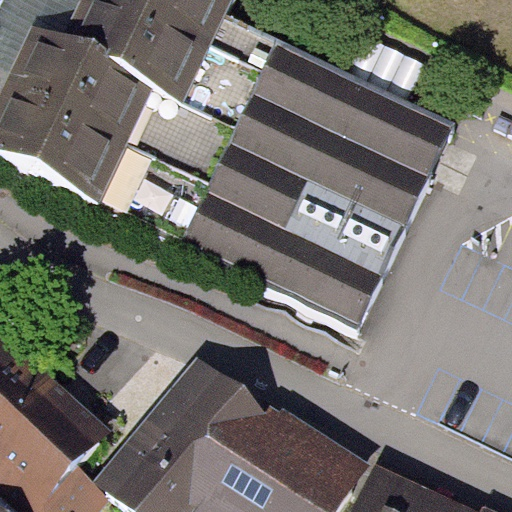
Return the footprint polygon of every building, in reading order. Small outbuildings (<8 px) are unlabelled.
[(231,12),(205,0),(98,0),(65,74),(144,110),(94,221),(357,339),(446,143),(218,40),(231,12)] [(33,60),(0,132),(0,178),(94,221),(144,110),(65,74),(33,60)] [(95,462),(0,370),(0,489),(23,511),(93,511),(69,489),(95,462)] [(275,450),(204,384),(105,503),(115,511),(341,511),(348,503),(275,450)] [(420,511),(381,493),(371,511),(420,511)]
